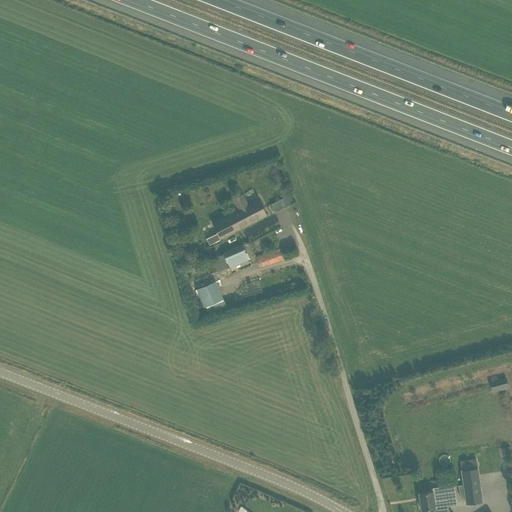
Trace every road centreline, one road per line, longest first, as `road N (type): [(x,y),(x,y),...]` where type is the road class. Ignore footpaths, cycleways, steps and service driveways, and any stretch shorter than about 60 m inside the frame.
road 1 (motorway): [(132,0),(511,148)]
road 2 (unclassified): [(349,511),(230,458),(0,373)]
road 3 (motorway): [(511,113),(218,0)]
road 4 (unknown): [(394,511),(365,455),(315,287),(304,263),(286,255)]
